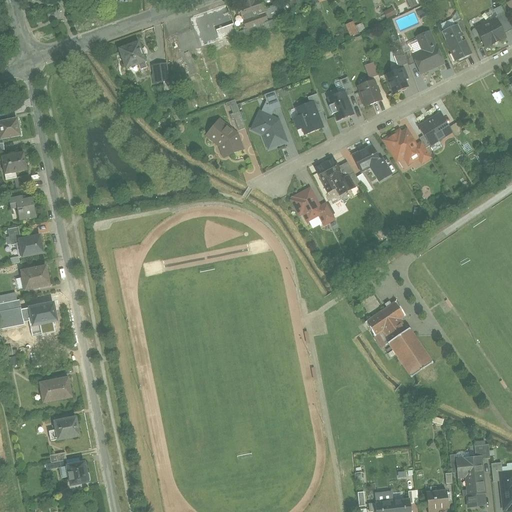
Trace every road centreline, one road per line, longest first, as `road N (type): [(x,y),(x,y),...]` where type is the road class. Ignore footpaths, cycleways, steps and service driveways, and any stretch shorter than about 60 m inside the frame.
road 1 (residential): [(26,58),(115,511)]
road 2 (residential): [(263,183),(511,52)]
road 3 (residential): [(186,3),(26,58)]
